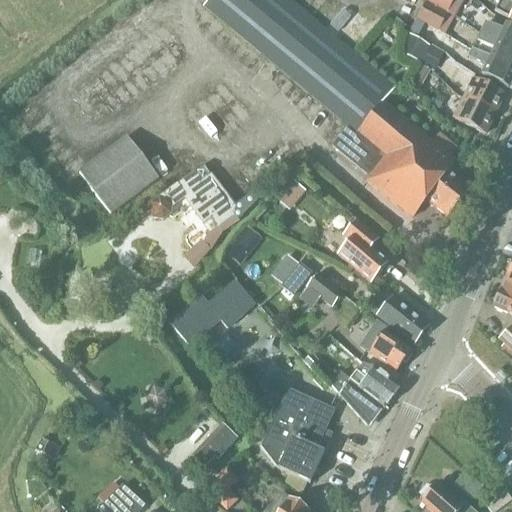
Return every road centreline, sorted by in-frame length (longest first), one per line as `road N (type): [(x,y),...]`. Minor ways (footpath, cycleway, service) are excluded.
road 1 (tertiary): [(364,511),(438,347)]
road 2 (tertiary): [(438,347),(511,189)]
